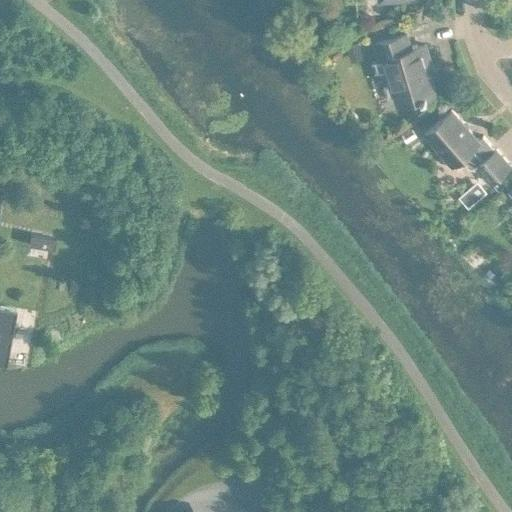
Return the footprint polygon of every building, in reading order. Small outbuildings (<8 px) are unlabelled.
[(387,0),(389,12),(424,10),(423,0),(387,0)] [(442,104),(434,75),(439,74),(434,56),(419,61),(414,46),(384,55),(392,83),(397,81),(407,114),(430,108),(431,111),(436,109),(435,106),(442,104)] [(486,179),(499,195),(511,183),(511,168),(505,160),(504,161),(492,147),(487,152),(460,121),(433,145),(452,167),(449,169),(450,170),(459,179),(463,180),(472,172),(479,180),(483,181),(486,179)] [(0,231),(8,233),(12,212),(0,209),(0,231)] [(66,251),(42,246),(40,256),(64,261),(66,251)] [(0,360),(19,364),(27,321),(0,315),(0,360)]
